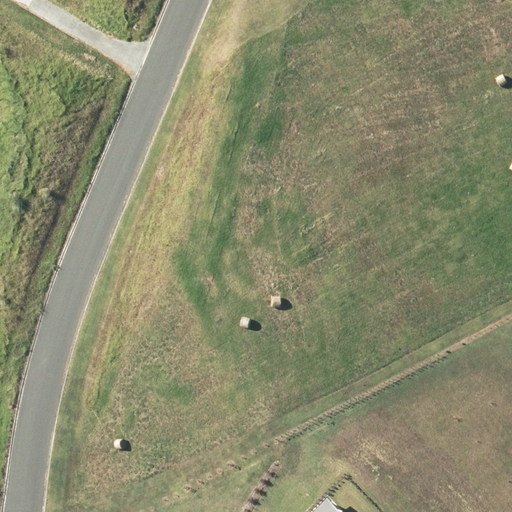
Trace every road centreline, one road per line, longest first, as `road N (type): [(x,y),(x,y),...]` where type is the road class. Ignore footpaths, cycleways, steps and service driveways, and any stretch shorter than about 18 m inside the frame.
road 1 (unclassified): [(155,74),(42,380),(24,511)]
road 2 (unclassified): [(155,74),(29,0)]
